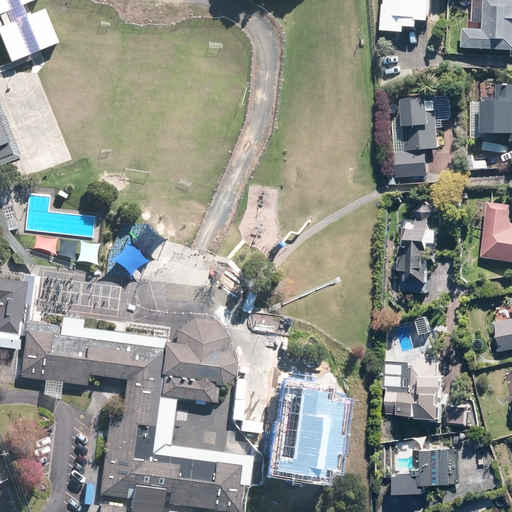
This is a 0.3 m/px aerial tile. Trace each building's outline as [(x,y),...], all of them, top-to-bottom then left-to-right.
[(386,3),(384,31),(408,33),(408,26),(421,27),(422,19),(434,20),(435,0),(389,0),(390,3),(386,3)] [(465,30),(465,46),(511,48),(511,0),(487,0),(486,31),(465,30)] [(511,82),(498,82),(498,97),(487,97),(487,131),(507,132),(507,140),(511,139),(511,82)] [(432,95),(403,97),(408,151),(398,153),(399,177),(430,175),(429,149),(442,149),(440,126),(435,126),(432,95)] [(0,170),(17,163),(0,127),(0,170)] [(8,191),(0,194),(0,219),(5,233),(21,227),(8,191)] [(402,268),(400,291),(429,291),(431,283),(432,265),(432,251),(434,227),(430,218),(439,211),(429,200),(417,211),(417,215),(417,219),(406,219),(403,244),(407,245),(405,268),(402,268)] [(483,257),(511,260),(511,204),(490,201),(483,257)] [(215,310),(217,310),(217,312),(231,313),(231,315),(240,316),(240,310),(250,310),(254,271),(219,268),(215,310)] [(245,340),(26,318),(30,280),(0,277),(0,349),(21,351),(18,384),(113,394),(102,506),(156,511),(234,511),(239,470),(165,462),(171,401),(221,406),(222,388),(240,390),(245,340)] [(511,319),(495,322),(500,351),(511,348),(511,319)] [(392,362),(389,412),(418,413),(418,417),(445,418),(447,376),(440,374),(440,357),(423,356),(421,362),(392,362)] [(472,404),(449,403),(448,423),(470,425),(472,404)] [(330,511),(339,426),(281,419),(278,450),(303,452),(298,499),(252,494),(249,511),(330,511)] [(401,492),(421,492),(422,484),(455,484),(455,448),(427,449),(427,474),(401,474),(401,492)]
